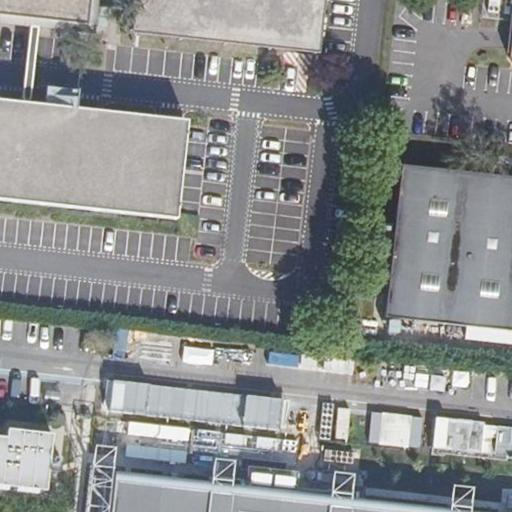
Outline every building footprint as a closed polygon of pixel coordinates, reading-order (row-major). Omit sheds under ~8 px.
[(0,0),(0,15),(87,25),(89,0),(134,0),(131,37),(316,55),(322,0),(0,0)] [(511,0),(506,0),(502,51),(511,62),(511,0)] [(0,197),(176,215),(186,117),(0,97),(0,197)] [(511,177),(399,166),(394,215),(377,214),(373,256),(389,257),(384,315),(511,328),(511,177)] [(511,425),(435,419),(433,448),(511,455),(511,425)] [(0,486),(46,492),(52,433),(7,429),(6,437),(0,436),(0,486)] [(108,511),(112,478),(88,475),(84,511),(108,511)] [(443,511),(112,478),(108,511),(443,511)]
